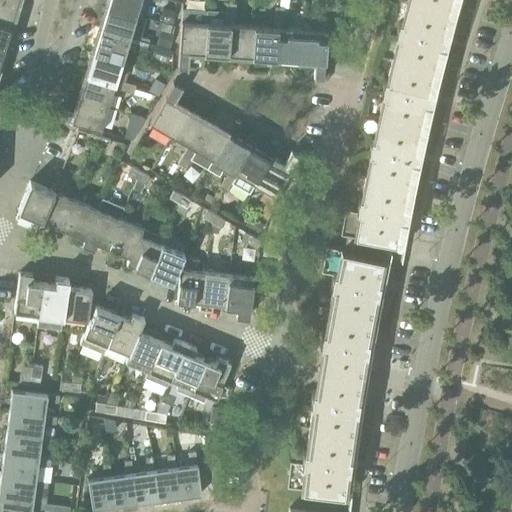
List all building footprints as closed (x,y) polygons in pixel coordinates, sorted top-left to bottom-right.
[(0,0),(0,23),(10,27),(17,4),(3,0),(0,0)] [(107,0),(106,4),(135,13),(139,0),(107,0)] [(397,36),(392,58),(432,68),(438,46),(443,47),(447,34),(441,33),(447,11),(407,0),(406,0),(401,22),(398,21),(395,35),(397,36)] [(407,0),(447,11),(450,0),(407,0)] [(226,11),(226,13),(235,13),(236,3),(227,2),(226,11)] [(130,33),(135,13),(106,4),(99,27),(128,36),(130,33)] [(275,6),(274,17),(283,17),(284,7),(275,6)] [(163,7),(160,19),(171,22),(175,11),(163,7)] [(188,69),(188,67),(189,52),(204,53),(206,22),(207,10),(182,8),(177,66),(186,67),(186,69),(188,69)] [(206,22),(204,53),(227,54),(229,24),(225,23),(226,13),(226,11),(207,10),(206,22)] [(229,24),(227,54),(251,56),(253,25),(234,24),(235,13),(226,13),(225,23),(229,24)] [(275,58),(299,60),(302,29),(282,28),(283,17),(274,17),(273,27),(278,27),(275,58)] [(0,48),(3,49),(10,27),(0,23),(0,48)] [(278,27),(273,27),(253,25),(251,56),(275,58),(278,27)] [(139,36),(130,33),(128,36),(99,27),(92,50),(121,59),(127,41),(136,44),(139,36)] [(173,33),(169,32),(160,29),(156,44),(168,48),(173,33)] [(326,31),(302,29),(299,60),(314,61),(313,78),(315,78),(315,77),(323,77),(326,31)] [(139,36),(136,44),(147,47),(149,39),(139,36)] [(152,57),(167,62),(170,50),(155,46),(152,57)] [(116,78),(121,59),(92,50),(85,74),(114,83),(116,78)] [(378,117),(419,126),(424,104),(429,105),(432,91),(427,90),(432,68),(392,58),(387,80),(384,80),(380,94),(383,95),(378,117)] [(125,81),(116,78),(114,83),(85,74),(78,96),(108,105),(113,87),(122,90),(125,81)] [(165,84),(155,78),(148,90),(158,95),(165,84)] [(125,81),(122,90),(133,93),(136,84),(125,81)] [(149,123),(170,135),(186,108),(172,100),(180,86),(173,82),(149,123)] [(0,88),(0,99),(4,101),(7,93),(8,93),(9,92),(0,88)] [(100,130),(108,105),(78,96),(73,111),(57,106),(56,108),(58,108),(56,116),(100,130)] [(206,120),(186,108),(170,135),(187,145),(182,154),(190,158),(195,150),(191,147),(206,120)] [(141,124),(145,117),(131,112),(128,120),(141,124)] [(370,153),(366,176),(406,184),(411,162),(416,163),(419,149),(414,148),(419,126),(378,117),(373,139),(371,138),(367,153),(370,153)] [(206,168),(227,132),(206,120),(191,147),(195,150),(190,158),(192,160),(206,168)] [(229,169),(224,178),(231,183),(237,173),(233,171),(248,144),(227,132),(206,168),(219,175),(224,167),(229,169)] [(88,141),(98,144),(100,136),(91,134),(88,141)] [(110,139),(100,136),(98,144),(108,147),(110,139)] [(253,183),(268,156),(248,144),(233,171),(237,173),(231,183),(249,193),(254,184),(253,183)] [(283,165),(268,156),(253,183),(254,184),(275,196),(299,156),(291,151),(283,165)] [(185,167),(190,158),(182,154),(177,163),(185,167)] [(140,171),(131,165),(127,173),(136,178),(140,171)] [(140,171),(136,178),(145,183),(149,176),(140,171)] [(340,233),(395,243),(399,220),(405,221),(407,207),(402,206),(406,184),(366,176),(361,198),(358,197),(356,210),(344,207),(340,233)] [(226,191),(231,183),(224,178),(219,187),(226,191)] [(53,190),(30,180),(18,210),(41,219),(53,190)] [(76,199),(53,190),(41,219),(64,229),(76,199)] [(169,197),(178,202),(182,195),(173,190),(169,197)] [(182,195),(178,202),(187,207),(191,200),(182,195)] [(97,208),(82,244),(93,249),(96,242),(107,247),(119,217),(124,206),(101,197),(97,208)] [(71,240),(82,244),(97,208),(76,199),(64,229),(74,233),(71,240)] [(202,216),(212,222),(216,215),(206,209),(202,216)] [(216,215),(212,222),(220,226),(224,220),(216,215)] [(250,216),(245,225),(258,232),(263,223),(250,216)] [(107,247),(128,256),(138,233),(139,234),(142,227),(119,217),(107,247)] [(126,262),(148,272),(161,243),(139,234),(138,233),(128,256),(126,262)] [(261,241),(252,236),(248,243),(257,248),(261,241)] [(356,249),(358,239),(347,236),(344,247),(356,249)] [(184,252),(161,243),(148,272),(171,281),(181,256),(182,257),(184,252)] [(332,285),(328,308),(369,315),(373,293),(379,294),(381,280),(376,279),(381,256),(325,244),(320,270),(332,273),(330,285),(332,285)] [(198,259),(182,257),(181,256),(171,281),(178,284),(176,298),(199,301),(204,270),(197,269),(198,259)] [(213,303),(225,305),(229,273),(204,270),(199,301),(198,309),(212,311),(213,303)] [(32,273),(19,272),(14,310),(38,313),(43,282),(31,280),(32,273)] [(253,276),(229,273),(225,305),(236,306),(235,313),(248,315),(253,276)] [(55,284),(43,282),(38,313),(63,317),(67,285),(68,278),(55,277),(55,284)] [(63,317),(89,320),(90,320),(96,305),(89,303),(91,288),(67,285),(63,317)] [(119,315),(96,305),(90,320),(89,320),(83,334),(79,343),(103,352),(106,344),(119,315)] [(321,329),(319,344),(315,365),(315,366),(364,374),(364,373),(368,352),(370,339),(365,338),(369,315),(328,308),(324,330),(321,329)] [(129,319),(119,315),(106,344),(127,353),(128,353),(137,331),(138,331),(144,318),(132,313),(129,319)] [(146,368),(148,369),(160,340),(138,331),(137,331),(128,353),(127,353),(124,359),(146,368)] [(167,385),(170,378),(184,342),(173,338),(170,344),(160,340),(148,369),(145,376),(167,385)] [(196,347),(184,342),(170,378),(177,381),(176,389),(190,395),(204,358),(193,354),(196,347)] [(215,363),(204,358),(190,395),(204,401),(207,393),(215,397),(229,361),(218,356),(215,363)] [(32,364),(30,376),(40,377),(42,365),(32,364)] [(312,404),(309,426),(350,432),(353,410),(359,411),(361,397),(364,375),(364,374),(315,366),(315,367),(311,389),(309,404),(312,404)] [(29,384),(30,376),(20,375),(19,383),(29,384)] [(40,377),(30,376),(29,384),(39,386),(40,377)] [(59,389),(69,390),(70,382),(60,380),(59,389)] [(81,383),(70,382),(69,390),(79,391),(81,383)] [(12,388),(9,410),(44,415),(45,403),(58,401),(59,395),(12,388)] [(95,410),(105,412),(106,403),(96,402),(95,410)] [(116,405),(106,403),(105,412),(115,413),(116,405)] [(56,416),(44,415),(9,410),(6,432),(41,436),(43,424),(55,423),(56,416)] [(144,419),(154,421),(156,412),(146,410),(144,419)] [(166,414),(156,412),(154,421),(164,422),(166,414)] [(104,417),(105,430),(116,428),(114,419),(104,417)] [(220,423),(210,421),(208,430),(218,432),(220,423)] [(286,485),(342,492),(345,469),(350,469),(352,456),(347,455),(350,432),(309,426),(306,449),(303,449),(301,461),(289,459),(286,485)] [(53,438),(41,436),(6,432),(3,453),(38,457),(40,446),(53,444),(53,438)] [(217,438),(205,435),(204,448),(215,449),(217,438)] [(174,466),(178,496),(201,493),(197,463),(195,450),(188,451),(187,464),(175,466),(174,466)] [(50,459),(38,457),(3,453),(0,474),(35,479),(35,478),(37,467),(50,466),(50,459)] [(166,467),(154,468),(153,469),(157,499),(178,496),(174,466),(175,466),(174,454),(167,454),(166,467)] [(136,502),(157,499),(153,469),(154,468),(152,456),(146,457),(145,470),(132,471),(132,472),(132,477),(134,493),(136,502)] [(209,457),(202,458),(203,468),(211,467),(209,457)] [(123,473),(111,474),(110,474),(114,505),(136,502),(134,493),(132,477),(132,472),(132,471),(131,459),(124,460),(123,473)] [(92,508),(114,505),(110,474),(111,474),(109,462),(103,463),(102,476),(87,478),(92,508)] [(48,480),(35,478),(35,479),(0,474),(0,476),(0,496),(32,501),(45,502),(46,502),(48,487),(47,487),(48,480)] [(45,502),(32,501),(0,496),(0,511),(30,511),(31,510),(40,509),(44,508),(45,502)]
